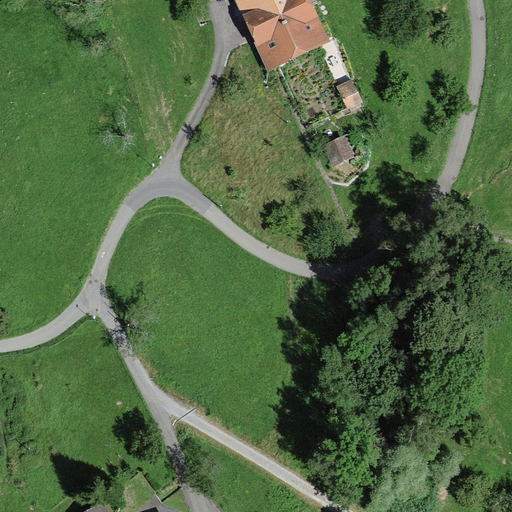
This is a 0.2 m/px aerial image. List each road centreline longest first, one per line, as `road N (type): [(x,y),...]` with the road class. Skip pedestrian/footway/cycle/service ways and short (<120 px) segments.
road 1 (unclassified): [(475,0),(477,64),(460,142),(438,190),(395,245),(337,271),(315,269),(273,254),(167,184),(151,186),(122,214),(92,278)]
road 2 (unclassified): [(92,278),(198,511)]
road 3 (track): [(343,511),(258,450),(157,412)]
road 4 (track): [(221,34),(216,69),(173,154),(167,184)]
